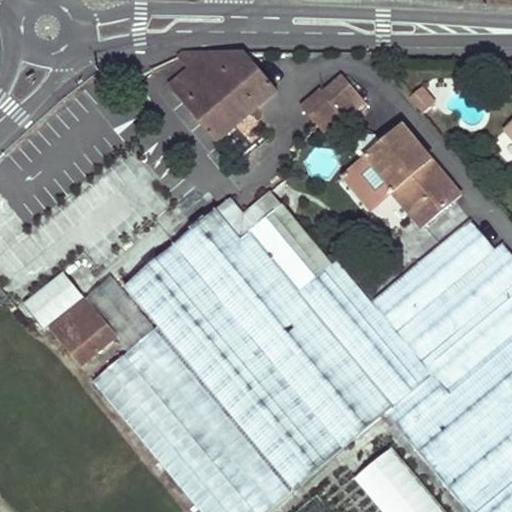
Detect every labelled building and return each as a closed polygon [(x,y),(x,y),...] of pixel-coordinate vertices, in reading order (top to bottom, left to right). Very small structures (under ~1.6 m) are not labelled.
[(277,90),(245,52),(175,52),(189,69),(170,86),(217,142),(277,90)] [(356,90),(341,74),(322,92),(337,110),(356,90)] [(423,88),(411,98),(425,114),(437,104),(423,88)] [(322,92),(319,89),(300,105),(318,127),(337,110),(322,92)] [(359,94),(356,90),(337,110),(338,111),(359,94)] [(366,103),(359,94),(338,111),(345,120),(366,103)] [(462,195),(404,127),(352,171),(380,204),(394,193),(403,186),(407,191),(404,194),(417,209),(411,214),(424,229),(462,195)] [(380,204),(352,171),(345,176),(374,210),(380,204)] [(403,186),(394,193),(411,214),(417,209),(404,194),(407,191),(403,186)] [(386,415),(396,406),(301,290),(252,231),(283,206),(272,193),(244,217),(231,201),(218,211),(386,415)] [(333,264),(283,206),(252,231),(301,290),(333,264)] [(386,415),(218,211),(122,290),(293,493),(386,415)] [(373,302),(338,260),(333,264),(301,290),(396,406),(434,375),(447,391),(511,336),(511,256),(502,244),(495,250),(471,220),(373,302)] [(201,511),(271,511),(293,493),(122,290),(114,280),(86,302),(116,338),(129,354),(91,384),(201,511)] [(116,338),(86,302),(54,329),(82,365),(116,338)] [(511,511),(511,336),(447,391),(434,375),(396,406),(386,415),(465,511),(511,511)] [(449,511),(430,487),(426,489),(390,443),(353,472),(384,511),(449,511)]
